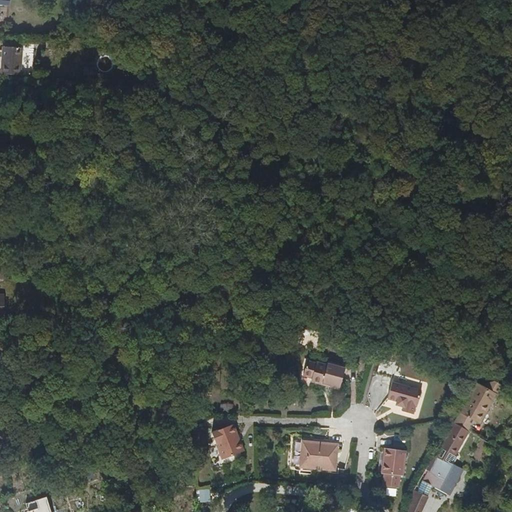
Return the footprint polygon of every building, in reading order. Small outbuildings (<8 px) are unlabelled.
[(1,75),(21,75),(23,49),(3,48),(1,75)] [(308,358),(304,370),(311,372),(313,376),(312,380),(314,382),(322,384),(325,382),(332,384),(331,387),(340,389),(346,367),(329,362),(329,363),(318,360),(318,361),(308,358)] [(396,362),(381,358),(377,373),(392,377),(396,362)] [(401,401),(399,405),(404,407),(403,410),(414,413),(417,406),(418,406),(423,390),(393,381),(388,397),(396,400),(401,401)] [(478,386),(476,385),(463,412),(474,418),(483,402),(491,405),(496,396),(478,386)] [(481,422),(491,405),(483,402),(474,418),(478,420),(481,422)] [(474,418),(463,412),(458,421),(472,429),(478,420),(474,418)] [(436,456),(437,456),(429,470),(430,471),(424,481),(430,485),(435,488),(448,495),(454,485),(456,486),(464,470),(454,465),(458,458),(456,456),(470,431),(455,422),(436,456)] [(214,431),(218,441),(220,440),(223,445),(220,446),(223,455),(227,457),(247,450),(237,423),(214,431)] [(316,445),(316,441),(301,439),(298,466),(335,470),(337,444),(320,442),(320,446),(316,445)] [(402,476),(406,452),(385,450),(382,474),(385,474),(384,486),(398,488),(400,476),(402,476)] [(52,511),(47,495),(25,502),(27,511),(52,511)]
